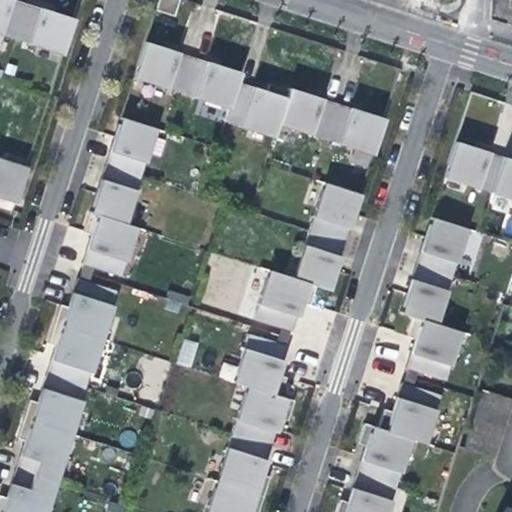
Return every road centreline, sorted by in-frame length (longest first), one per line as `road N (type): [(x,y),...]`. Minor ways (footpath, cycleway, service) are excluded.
road 1 (residential): [(294,511),(446,38)]
road 2 (residential): [(0,355),(114,0)]
road 3 (residential): [(446,38),(327,0)]
